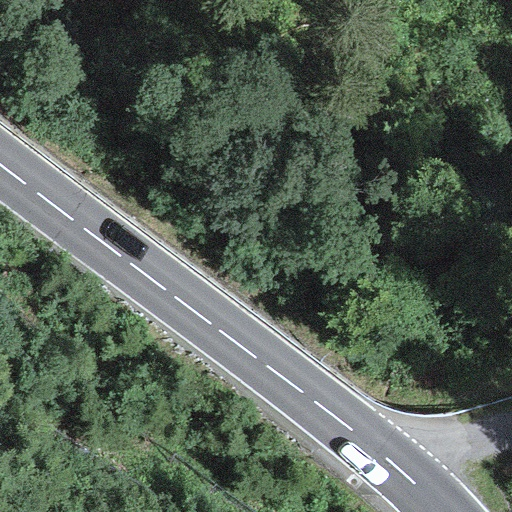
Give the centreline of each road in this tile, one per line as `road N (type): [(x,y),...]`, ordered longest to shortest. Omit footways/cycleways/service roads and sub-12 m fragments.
road 1 (primary): [(441,511),(385,458),(0,164)]
road 2 (track): [(511,427),(385,458)]
